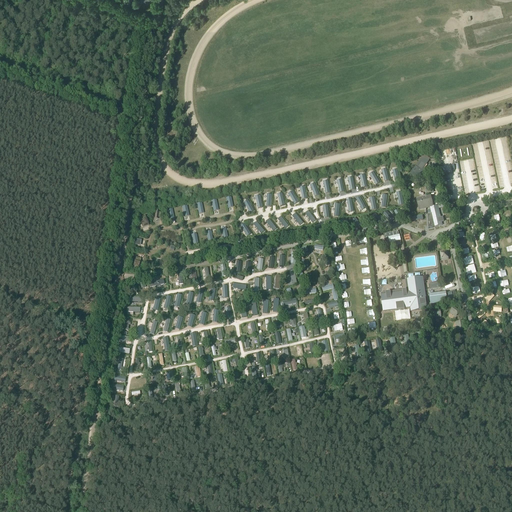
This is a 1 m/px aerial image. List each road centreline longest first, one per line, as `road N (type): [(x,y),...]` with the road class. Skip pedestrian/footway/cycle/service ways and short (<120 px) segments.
road 1 (unknown): [(257,0),(215,27),(196,52),(187,85),(188,114),(204,143),(226,156),(273,153),(511,92)]
road 2 (track): [(131,407),(129,375),(145,297),(285,269)]
road 3 (track): [(80,511),(117,279)]
road 4 (track): [(129,375),(327,336)]
road 5 (track): [(117,279),(143,114)]
road 6 (track): [(0,73),(132,117)]
